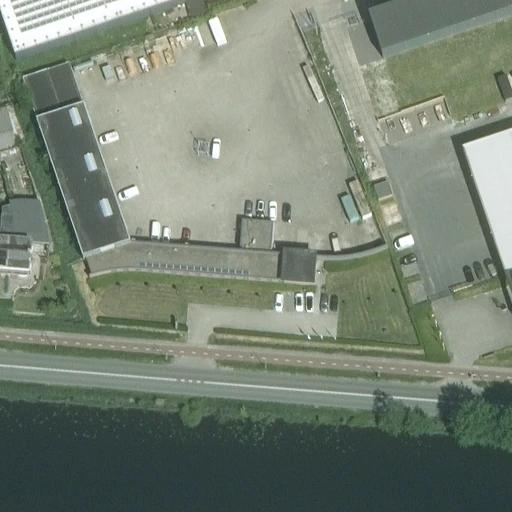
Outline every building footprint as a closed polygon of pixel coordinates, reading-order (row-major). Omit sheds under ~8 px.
[(0,0),(0,14),(16,62),(200,0),(0,0)] [(410,0),(405,0),(387,6),(404,56),(427,49),(410,0)] [(436,0),(410,0),(427,49),(450,41),(436,0)] [(461,0),(436,0),(450,41),(473,34),(461,0)] [(486,0),(461,0),(473,34),(495,26),(486,0)] [(511,0),(486,0),(495,26),(511,20),(511,0)] [(387,6),(364,14),(381,64),(404,56),(387,6)] [(0,153),(18,149),(7,109),(0,110),(0,153)] [(85,110),(37,125),(84,263),(89,262),(94,278),(90,279),(90,281),(97,278),(102,277),(110,275),(115,275),(123,274),(128,273),(136,273),(141,274),(316,287),(316,286),(312,286),(313,262),(335,263),(340,263),(345,262),(351,262),(356,261),(362,260),(367,258),(372,257),(377,255),(382,253),(388,251),(388,250),(382,252),(376,254),(370,256),(364,258),(358,259),(352,260),(345,261),(339,261),(333,262),(327,261),(313,261),(272,257),(274,226),(242,223),(240,255),(131,246),(85,110)] [(511,137),(463,154),(506,282),(511,280),(511,137)] [(28,279),(32,246),(51,247),(41,206),(10,206),(12,220),(8,277),(28,279)] [(0,243),(0,242),(0,276),(8,277),(12,220),(2,219),(0,243)]
